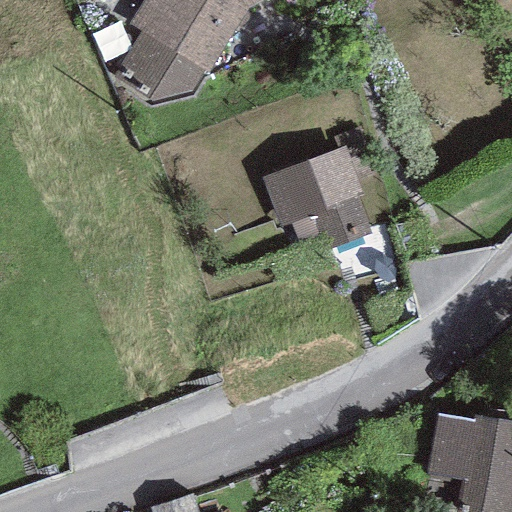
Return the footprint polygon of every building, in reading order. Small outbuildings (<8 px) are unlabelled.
[(143,0),(128,25),(140,30),(112,77),(153,103),(194,92),(246,10),(264,0),(143,0)] [(344,147),(260,177),(279,230),(291,225),(303,259),(372,235),(358,197),(362,196),(344,147)] [(71,445),(82,474),(234,414),(223,386),(71,445)] [(472,419),(436,413),(425,476),(461,482),(455,511),(511,511),(511,483),(507,483),(511,456),(511,421),(473,414),(472,419)] [(197,511),(191,493),(150,508),(151,511),(197,511)]
